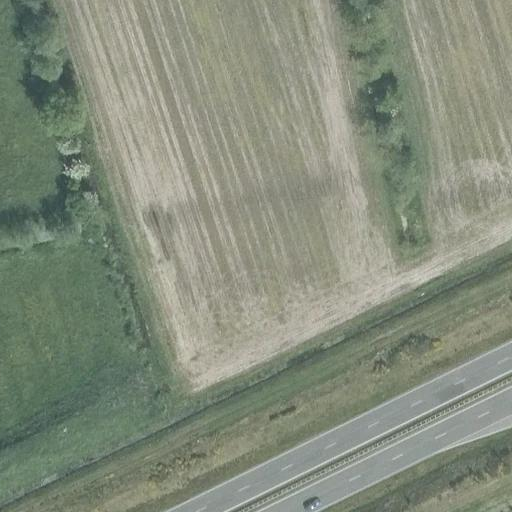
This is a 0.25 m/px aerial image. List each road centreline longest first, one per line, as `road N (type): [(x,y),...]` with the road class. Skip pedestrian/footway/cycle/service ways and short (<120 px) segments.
road 1 (trunk): [(511,357),(199,511)]
road 2 (trunk): [(289,511),(511,402)]
